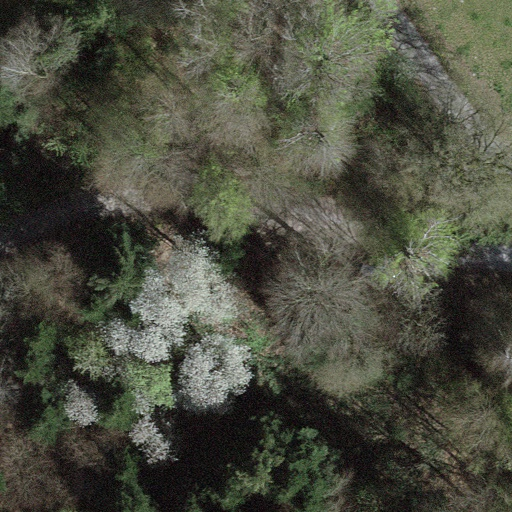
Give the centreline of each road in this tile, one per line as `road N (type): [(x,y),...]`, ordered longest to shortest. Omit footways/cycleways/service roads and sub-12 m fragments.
road 1 (track): [(0,247),(166,191),(511,252)]
road 2 (unclassified): [(511,167),(386,0)]
road 3 (track): [(166,191),(243,0)]
